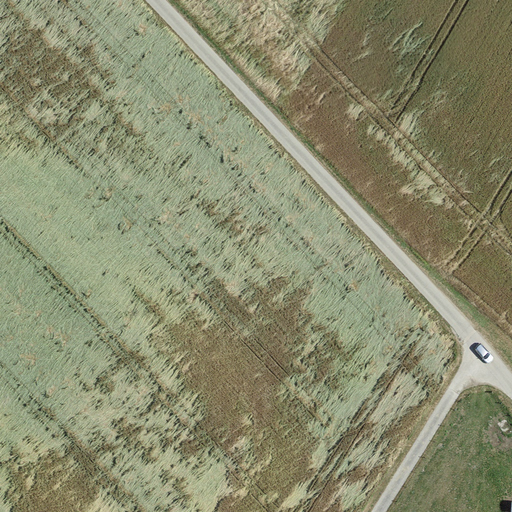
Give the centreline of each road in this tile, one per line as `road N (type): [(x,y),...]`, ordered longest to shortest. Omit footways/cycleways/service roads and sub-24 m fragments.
road 1 (track): [(511,391),(152,0)]
road 2 (track): [(481,349),(381,511)]
